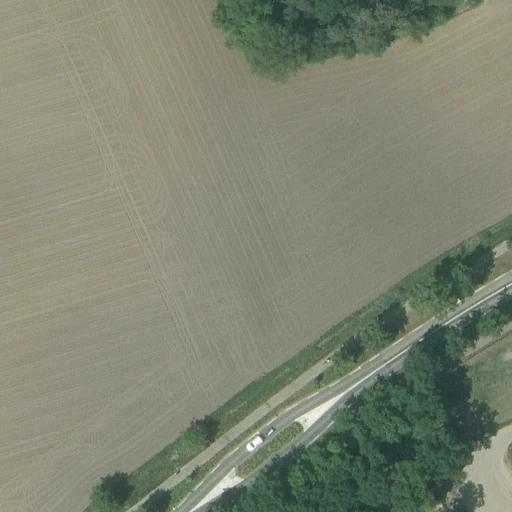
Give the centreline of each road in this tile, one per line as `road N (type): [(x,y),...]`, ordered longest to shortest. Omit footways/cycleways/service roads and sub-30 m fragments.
road 1 (tertiary): [(340,397),(511,282)]
road 2 (tertiary): [(340,397),(290,416),(232,461),(199,507)]
road 3 (tertiary): [(199,507),(305,438),(340,397)]
